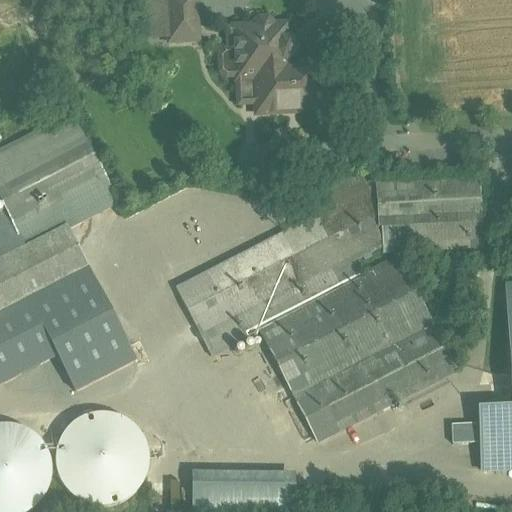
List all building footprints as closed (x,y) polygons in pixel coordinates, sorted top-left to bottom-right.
[(198,0),(166,0),(168,45),(200,45),(198,0)] [(254,68),(287,66),(287,61),(290,61),(295,56),(295,47),(289,41),(285,42),(285,28),(273,29),(273,27),(267,22),(258,22),(253,28),(253,29),(241,30),(242,51),(235,52),(237,82),(255,81),(254,68)] [(315,65),(287,66),(254,68),(255,81),(256,116),(318,113),(315,65)] [(0,200),(10,220),(0,224),(0,312),(89,268),(70,229),(118,206),(74,116),(0,152),(0,200)] [(477,182),(376,188),(180,292),(213,355),(255,333),(315,447),(457,371),(398,259),(365,277),(357,263),(381,250),(382,257),(481,248),(477,182)] [(511,469),(511,289),(504,290),(511,414),(477,416),(480,471),(511,469)] [(149,474),(150,463),(149,453),(146,445),(141,435),(135,429),(127,423),(119,419),(112,417),(101,416),(92,417),(84,420),(76,423),(68,430),(62,437),(58,446),(56,454),(55,464),(56,473),(59,483),(63,490),(70,499),(77,504),(87,508),(96,511),(105,511),(113,510),(120,508),(128,504),(135,498),(142,490),(145,484),(149,474)] [(51,482),(52,472),(51,461),(49,453),(43,444),(37,437),(29,431),(22,427),(15,425),(3,424),(0,424),(0,511),(30,511),(38,506),(44,498),(48,492),(51,482)] [(192,511),(294,511),(295,477),(192,477),(192,511)]
